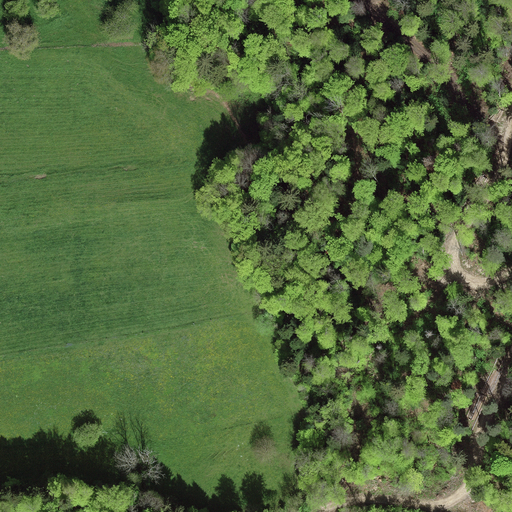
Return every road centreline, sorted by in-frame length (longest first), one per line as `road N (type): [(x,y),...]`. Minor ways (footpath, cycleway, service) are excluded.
road 1 (track): [(511,365),(466,488),(440,506),(363,498),(322,511)]
road 2 (track): [(511,271),(461,278),(450,255),(500,170),(511,108)]
